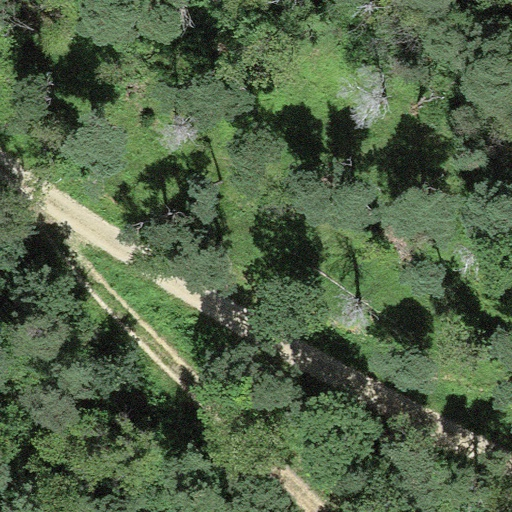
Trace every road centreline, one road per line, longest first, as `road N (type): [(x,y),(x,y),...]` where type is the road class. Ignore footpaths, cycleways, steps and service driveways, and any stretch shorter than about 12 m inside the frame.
road 1 (track): [(511,460),(0,175)]
road 2 (track): [(32,199),(99,294),(314,511)]
